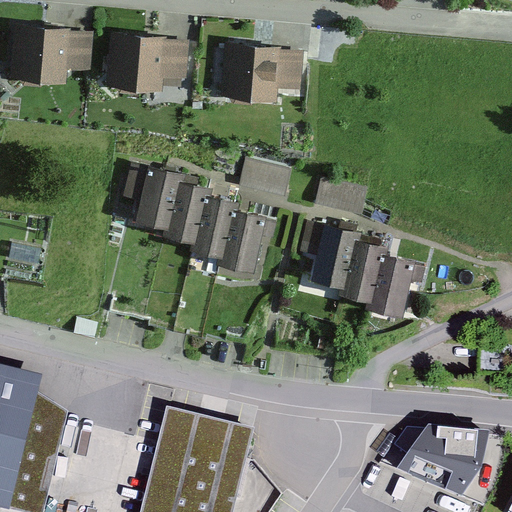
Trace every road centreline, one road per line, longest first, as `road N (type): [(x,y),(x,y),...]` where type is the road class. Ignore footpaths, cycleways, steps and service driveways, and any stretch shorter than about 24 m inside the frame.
road 1 (residential): [(0,328),(297,397)]
road 2 (residential): [(511,28),(214,0)]
road 3 (unclassified): [(511,302),(383,368),(364,402)]
road 4 (residential): [(364,402),(511,417)]
